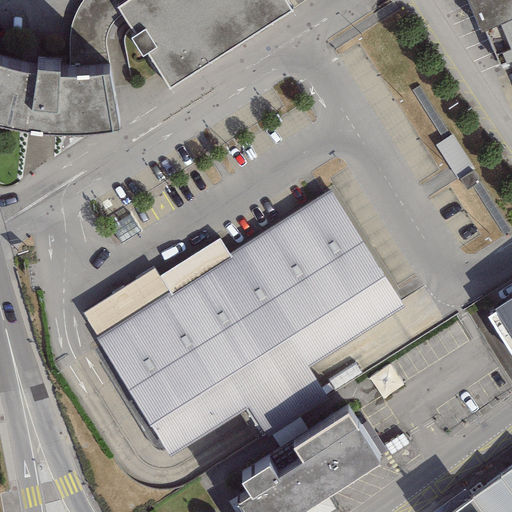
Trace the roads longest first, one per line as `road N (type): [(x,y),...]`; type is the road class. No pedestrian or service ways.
road 1 (tertiary): [(82,511),(10,357)]
road 2 (unclassified): [(511,415),(381,511)]
road 3 (tertiary): [(10,357),(29,511)]
road 4 (unclassified): [(511,125),(428,0)]
